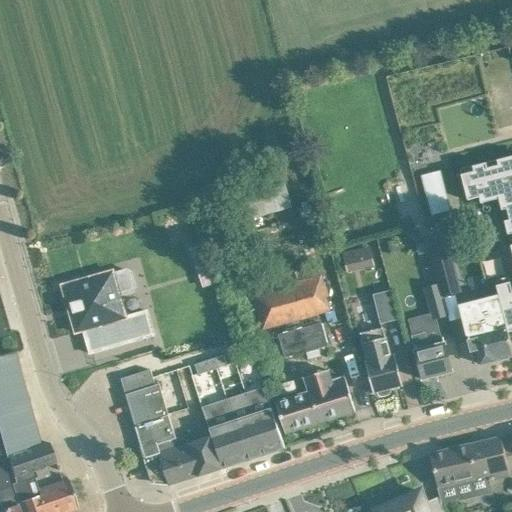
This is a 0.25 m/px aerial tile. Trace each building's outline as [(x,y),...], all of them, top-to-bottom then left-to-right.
[(511,66),(502,68),(507,106),(511,104),(511,66)] [(511,155),(496,160),(497,164),(487,167),(486,162),(472,166),(474,171),(460,174),(467,199),(479,196),(480,202),(498,198),(501,209),(507,207),(509,218),(504,220),(508,233),(511,231),(511,243),(511,244),(511,249),(511,287),(511,282),(496,285),(499,296),(498,297),(508,331),(511,330),(511,155)] [(420,175),(430,216),(451,211),(441,170),(420,175)] [(321,192),(312,195),(319,218),(328,214),(321,192)] [(468,214),(443,220),(447,235),(447,237),(472,230),(468,214)] [(365,215),(353,217),(357,235),(369,232),(365,215)] [(447,235),(427,240),(439,284),(442,296),(443,296),(443,295),(461,290),(447,237),(447,235)] [(215,283),(202,245),(190,249),(203,287),(215,283)] [(361,249),(342,253),(343,255),(347,272),(363,268),(362,262),(372,260),(369,247),(361,249)] [(262,329),(330,310),(318,266),(277,277),(275,268),(247,275),(262,329)] [(113,271),(62,286),(76,333),(84,331),(107,324),(113,347),(154,335),(147,312),(125,318),(119,295),(131,292),(135,287),(131,273),(127,270),(114,274),(113,271)] [(439,284),(424,288),(432,319),(448,315),(443,296),(442,296),(439,284)] [(399,320),(391,291),(374,295),(381,324),(399,320)] [(511,356),(511,348),(508,333),(498,297),(461,306),(473,359),(479,358),(481,364),(511,356)] [(321,323),(278,335),(284,358),(327,346),(321,323)] [(383,328),(360,334),(374,392),(402,385),(395,357),(390,358),(383,328)] [(425,332),(412,336),(423,379),(452,372),(443,337),(428,341),(425,332)] [(236,339),(225,343),(230,358),(241,354),(236,339)] [(0,373),(19,368),(15,353),(0,357),(0,373)] [(223,355),(194,364),(197,375),(226,365),(223,355)] [(19,368),(0,373),(0,390),(23,384),(19,368)] [(151,370),(121,379),(125,395),(126,394),(145,389),(155,385),(151,370)] [(243,392),(264,385),(259,370),(238,377),(243,392)] [(356,411),(350,392),(345,377),(332,381),(329,371),(305,378),(308,389),(306,389),(307,393),(275,403),(285,433),(356,411)] [(0,390),(0,406),(28,399),(23,384),(0,390)] [(186,475),(196,472),(193,460),(179,464),(176,453),(175,453),(174,450),(171,451),(168,440),(177,437),(159,384),(155,385),(145,389),(126,394),(152,482),(161,483),(168,481),(170,486),(186,480),(186,475)] [(203,407),(216,449),(222,468),(285,448),(265,387),(203,407)] [(0,406),(0,424),(32,415),(28,399),(0,406)] [(23,435),(36,430),(32,415),(0,424),(0,435),(1,441),(23,435)] [(40,446),(36,430),(23,435),(1,441),(6,457),(41,446),(40,446)] [(196,472),(198,477),(222,469),(211,436),(180,446),(177,437),(168,440),(171,451),(174,450),(175,453),(176,453),(179,464),(193,460),(196,472)] [(504,436),(430,454),(437,487),(488,475),(489,480),(509,475),(507,470),(511,469),(504,436)] [(66,511),(78,508),(76,502),(68,480),(62,482),(38,490),(34,478),(36,477),(34,470),(55,463),(49,443),(40,446),(41,446),(6,457),(6,458),(7,457),(15,483),(11,484),(17,502),(20,502),(23,511),(66,511)] [(0,464),(0,504),(2,510),(0,510),(0,511),(19,511),(2,464),(0,464)] [(421,489),(374,509),(375,511),(431,511),(427,502),(421,489)]
